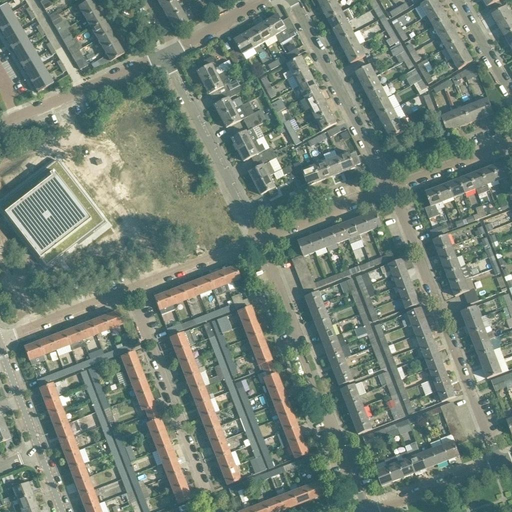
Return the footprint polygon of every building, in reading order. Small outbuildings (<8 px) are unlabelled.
[(90,0),(78,7),(85,19),(98,11),(91,0),(90,0)] [(156,0),(161,8),(175,0),(156,0)] [(175,0),(161,8),(168,19),(182,11),(181,9),(177,2),(180,0),(175,0)] [(317,0),(322,9),(337,2),(339,0),(317,0)] [(372,0),(369,2),(374,10),(379,7),(374,0),(372,0)] [(430,0),(421,6),(427,17),(442,8),(436,0),(430,0)] [(50,2),(42,7),(44,10),(52,6),(50,2)] [(322,9),(328,21),(343,13),(337,2),(322,9)] [(406,3),(398,8),(401,13),(409,8),(406,3)] [(6,4),(0,8),(0,20),(11,14),(6,4)] [(182,11),(168,19),(174,30),(188,22),(182,14),(190,9),(188,5),(181,9),(182,11)] [(374,10),(379,18),(383,15),(379,7),(374,10)] [(492,15),(498,26),(511,18),(511,16),(506,7),(492,15)] [(401,13),(398,8),(390,13),(393,18),(401,13)] [(427,17),(433,27),(448,19),(442,8),(427,17)] [(328,21),(334,31),(348,24),(349,24),(356,20),(350,10),(343,13),(328,21)] [(85,19),(91,29),(104,22),(98,11),(85,19)] [(48,17),(50,20),(58,16),(56,12),(48,17)] [(11,14),(0,20),(0,29),(1,32),(17,22),(11,14)] [(58,16),(50,20),(54,27),(62,22),(58,16)] [(278,16),(267,22),(275,36),(276,36),(280,45),(295,37),(294,33),(296,32),(297,32),(289,18),(282,22),(278,16)] [(511,18),(498,26),(504,37),(511,32),(511,18)] [(433,27),(440,38),(454,30),(448,19),(433,27)] [(382,23),(386,31),(391,29),(387,21),(382,23)] [(17,22),(1,32),(6,40),(22,31),(17,22)] [(91,29),(97,40),(111,32),(104,22),(91,29)] [(267,22),(257,28),(265,43),(275,36),(267,22)] [(394,26),(398,34),(403,31),(398,23),(394,26)] [(334,31),(339,42),(354,35),(349,24),(348,24),(334,31)] [(257,28),(246,34),(254,49),(265,43),(257,28)] [(58,34),(65,45),(73,40),(66,29),(58,34)] [(391,29),(386,31),(391,39),(387,42),(390,47),(399,42),(396,37),(391,29)] [(440,38),(446,49),(460,40),(454,30),(440,38)] [(22,31),(6,40),(11,49),(27,40),(22,31)] [(403,31),(398,34),(403,42),(407,39),(403,31)] [(97,40),(104,51),(117,43),(111,32),(97,40)] [(234,51),(233,51),(239,62),(246,59),(244,55),(254,49),(246,34),(242,37),(240,35),(235,38),(235,40),(235,41),(237,44),(231,47),(234,51)] [(339,42),(345,53),(360,46),(354,35),(339,42)] [(73,40),(65,45),(67,49),(75,44),(76,46),(83,42),(79,36),(73,40)] [(27,40),(11,49),(16,58),(32,49),(27,40)] [(446,49),(452,60),(467,51),(460,40),(446,49)] [(117,43),(104,51),(107,58),(106,59),(105,57),(97,62),(100,67),(110,62),(124,54),(117,43)] [(406,47),(411,55),(415,52),(411,45),(406,47)] [(360,46),(345,53),(351,65),(366,57),(360,46)] [(404,61),(405,62),(409,59),(401,46),(393,51),(396,56),(400,54),(404,61)] [(32,49),(16,58),(22,67),(37,58),(32,49)] [(300,55),(297,49),(286,55),(289,61),(300,55)] [(239,62),(233,51),(228,54),(234,65),(239,62)] [(467,51),(452,60),(459,71),(473,62),(467,51)] [(415,52),(411,55),(416,63),(420,60),(415,52)] [(198,73),(203,84),(226,73),(233,69),(229,61),(219,67),(214,57),(204,62),(207,68),(198,73)] [(37,58),(22,67),(27,76),(42,66),(37,58)] [(75,63),(77,67),(85,62),(83,58),(75,63)] [(284,58),(276,62),(279,66),(287,62),(284,58)] [(286,80),(293,77),(308,69),(302,58),(287,65),(290,71),(290,72),(284,75),(286,80)] [(409,59),(405,62),(409,70),(414,67),(409,59)] [(85,62),(77,67),(80,71),(88,66),(85,62)] [(279,66),(276,62),(269,66),(271,70),(279,66)] [(42,66),(27,76),(32,84),(48,75),(42,66)] [(356,73),(362,85),(376,77),(370,66),(356,73)] [(419,69),(423,76),(428,74),(423,66),(419,69)] [(471,68),(463,72),(466,77),(474,72),(471,68)] [(293,77),(299,88),(314,80),(308,69),(293,77)] [(466,77),(463,72),(455,77),(458,82),(466,77)] [(226,73),(203,84),(209,95),(213,93),(214,96),(211,97),(213,100),(220,96),(220,97),(240,86),(237,80),(232,83),(226,73)] [(417,83),(422,81),(417,73),(406,79),(410,87),(417,83)] [(428,74),(423,76),(428,85),(433,82),(428,74)] [(48,75),(32,84),(37,93),(53,84),(48,75)] [(362,85),(367,96),(382,88),(376,77),(362,85)] [(263,83),(267,91),(272,88),(268,80),(263,83)] [(299,88),(305,98),(319,91),(314,80),(299,88)] [(449,80),(441,85),(444,90),(452,85),(449,80)] [(422,81),(417,83),(422,91),(426,89),(422,81)] [(444,90),(441,85),(434,90),(436,94),(444,90)] [(240,86),(229,92),(232,98),(243,92),(240,86)] [(272,88),(267,91),(271,99),(276,96),(272,88)] [(367,96),(373,107),(388,99),(382,88),(367,96)] [(305,98),(311,110),(325,102),(319,91),(305,98)] [(424,97),(428,106),(433,104),(430,95),(424,97)] [(215,106),(221,117),(242,107),(244,106),(240,98),(232,102),(230,98),(224,102),(215,106)] [(373,107),(379,118),(394,110),(388,99),(373,107)] [(488,99),(476,104),(482,119),(494,115),(488,99)] [(271,105),(274,110),(275,113),(280,111),(281,111),(286,109),(281,100),(271,105)] [(311,110),(316,121),(331,113),(325,102),(311,110)] [(433,104),(428,106),(431,114),(437,112),(433,104)] [(476,104),(465,108),(471,124),(482,119),(476,104)] [(243,120),(246,125),(265,116),(264,115),(262,110),(248,118),(242,107),(221,117),(227,129),(243,120)] [(465,108),(453,113),(459,128),(471,124),(465,108)] [(379,118),(385,128),(399,121),(394,110),(379,118)] [(280,111),(275,113),(282,125),(284,124),(287,122),(281,111),(280,111)] [(331,113),(316,121),(322,132),(337,124),(331,113)] [(459,128),(453,113),(441,117),(447,133),(459,128)] [(232,140),(238,151),(253,143),(259,140),(253,129),(268,122),(265,116),(246,125),(249,131),(232,140)] [(399,121),(385,128),(390,140),(411,129),(405,118),(399,121)] [(289,121),(287,122),(284,124),(290,134),(295,132),(289,121)] [(338,127),(327,132),(330,139),(341,133),(338,127)] [(295,132),(290,134),(296,146),(301,143),(295,132)] [(325,134),(317,139),(319,144),(328,139),(325,134)] [(319,144),(317,139),(309,143),(311,148),(319,144)] [(103,168),(103,169),(103,170),(103,171),(104,171),(104,172),(104,173),(104,174),(104,175),(105,176),(105,177),(105,178),(106,179),(106,180),(107,180),(107,181),(107,182),(108,182),(109,182),(125,182),(125,185),(121,185),(121,194),(122,194),(124,195),(125,195),(127,196),(129,196),(130,196),(130,197),(131,197),(131,196),(140,196),(140,193),(150,193),(151,193),(151,190),(164,190),(165,190),(165,189),(166,189),(167,188),(168,187),(169,186),(170,185),(171,184),(171,183),(172,183),(171,183),(172,181),(173,180),(174,180),(174,179),(174,178),(175,178),(175,177),(175,175),(175,174),(176,174),(176,173),(176,172),(176,171),(176,170),(172,170),(172,155),(171,154),(171,153),(170,153),(170,152),(170,153),(168,150),(167,149),(166,149),(166,148),(165,148),(164,147),(163,146),(162,146),(162,145),(161,145),(160,145),(159,144),(157,143),(156,143),(156,142),(155,142),(154,142),(153,142),(153,143),(153,144),(148,144),(148,141),(132,141),(132,144),(127,144),(127,142),(125,142),(124,142),(123,143),(122,144),(120,144),(119,145),(117,146),(116,147),(115,148),(114,148),(113,149),(112,150),(111,151),(110,152),(109,153),(108,154),(107,155),(107,156),(106,157),(106,158),(105,159),(105,160),(105,161),(104,162),(104,164),(104,165),(103,166),(103,167),(103,168)] [(263,159),(275,153),(272,147),(271,148),(265,151),(262,146),(259,147),(256,142),(253,143),(238,151),(244,162),(251,158),(254,164),(263,159)] [(249,173),(255,184),(270,177),(282,170),(277,160),(278,159),(275,153),(263,159),(266,165),(249,173)] [(349,153),(338,157),(344,173),(355,169),(355,166),(360,164),(359,162),(357,156),(351,158),(349,153)] [(338,157),(326,162),(332,177),(344,173),(338,157)] [(0,208),(44,266),(45,266),(45,267),(46,267),(47,267),(48,267),(48,266),(105,222),(58,162),(58,161),(57,161),(56,161),(55,161),(54,161),(0,203),(0,208)] [(326,162),(314,166),(321,182),(332,177),(326,162)] [(294,165),(298,177),(301,183),(306,181),(308,187),(321,182),(314,166),(303,171),(299,163),(294,165)] [(504,163),(493,167),(498,181),(510,177),(504,163)] [(288,168),(282,170),(284,176),(290,174),(292,179),(298,177),(294,165),(288,168)] [(493,167),(482,171),(487,185),(498,181),(493,167)] [(482,171),(470,176),(476,190),(487,185),(482,171)] [(470,176),(459,180),(465,194),(476,190),(470,176)] [(270,177),(255,184),(261,196),(269,192),(271,197),(278,193),(270,177)] [(459,180),(448,185),(453,199),(465,194),(459,180)] [(448,185),(436,189),(442,203),(453,199),(448,185)] [(442,203),(436,189),(426,193),(431,207),(425,209),(429,220),(439,216),(435,205),(442,203)] [(476,209),(480,220),(486,217),(482,207),(476,209)] [(376,212),(365,216),(371,232),(382,227),(376,212)] [(365,216),(354,221),(359,236),(360,236),(362,239),(366,237),(365,234),(371,232),(365,216)] [(354,221),(343,225),(349,240),(348,240),(350,245),(361,241),(360,236),(359,236),(354,221)] [(343,225),(332,229),(337,244),(348,240),(349,240),(343,225)] [(446,226),(433,231),(430,232),(432,238),(449,232),(446,226)] [(332,229),(320,234),(326,249),(337,244),(332,229)] [(320,234),(309,238),(315,253),(326,249),(320,234)] [(480,236),(484,247),(490,245),(487,238),(485,234),(480,236)] [(434,241),(438,252),(452,247),(448,235),(434,241)] [(376,240),(381,254),(390,251),(385,237),(376,240)] [(298,242),(303,256),(304,257),(315,253),(309,238),(298,242)] [(494,248),(496,255),(502,253),(499,246),(494,248)] [(438,252),(442,263),(456,258),(452,247),(438,252)] [(490,250),(486,251),(488,258),(494,256),(491,249),(490,250)] [(392,254),(381,259),(383,263),(394,259),(392,254)] [(292,260),(294,266),(305,261),(304,257),(303,256),(292,260)] [(442,263),(447,275),(461,269),(456,258),(442,263)] [(502,259),(498,260),(501,266),(506,264),(504,258),(502,259)] [(381,259),(370,263),(372,268),(383,263),(381,259)] [(391,272),(393,277),(407,271),(403,260),(381,268),(383,275),(391,272)] [(294,266),(296,271),(307,267),(305,261),(294,266)] [(370,263),(358,267),(359,270),(361,269),(362,272),(372,268),(370,263)] [(234,267),(221,272),(226,285),(232,283),(235,289),(242,286),(234,267)] [(296,271),(298,277),(310,272),(307,267),(296,271)] [(358,267),(348,271),(350,276),(362,272),(361,269),(359,270),(358,267)] [(447,275),(451,286),(465,280),(461,269),(447,275)] [(502,271),(505,278),(510,276),(508,269),(502,271)] [(348,271),(337,276),(339,280),(350,276),(348,271)] [(393,277),(397,288),(411,282),(407,271),(393,277)] [(221,272),(208,277),(213,290),(226,285),(221,272)] [(298,277),(301,282),(312,277),(310,272),(298,277)] [(337,276),(326,280),(327,285),(339,280),(337,276)] [(356,278),(360,289),(365,287),(361,276),(356,278)] [(208,277),(194,283),(199,295),(213,290),(208,277)] [(301,282),(303,287),(314,283),(312,277),(301,282)] [(455,297),(464,294),(470,292),(475,290),(471,278),(465,280),(451,286),(455,297)] [(326,280),(314,284),(316,289),(327,285),(326,280)] [(351,290),(352,292),(356,291),(356,289),(352,280),(348,281),(349,285),(351,290)] [(397,288),(401,299),(416,293),(411,282),(397,288)] [(194,283),(181,288),(186,301),(199,295),(194,283)] [(314,283),(303,287),(305,293),(316,289),(314,284),(314,283)] [(360,289),(364,300),(370,298),(365,287),(360,289)] [(181,288),(168,293),(172,306),(186,301),(181,288)] [(464,294),(466,300),(478,295),(475,290),(470,292),(464,294)] [(352,292),(356,304),(361,302),(356,291),(352,292)] [(305,298),(310,309),(324,304),(319,292),(305,298)] [(172,306),(168,293),(154,298),(159,311),(161,315),(174,310),(172,306)] [(416,293),(401,299),(406,310),(420,305),(416,293)] [(231,298),(233,305),(235,310),(249,305),(247,299),(242,301),(240,294),(231,298)] [(503,296),(508,308),(511,306),(511,304),(508,294),(503,296)] [(478,295),(466,300),(468,306),(480,301),(478,295)] [(364,300),(369,311),(374,309),(370,298),(364,300)] [(356,304),(360,315),(365,313),(361,302),(356,304)] [(310,309),(314,320),(328,314),(324,304),(310,309)] [(233,305),(225,308),(227,313),(235,310),(233,305)] [(237,312),(243,326),(255,321),(250,307),(237,312)] [(461,313),(466,324),(481,318),(476,307),(475,307),(461,313)] [(404,328),(412,325),(411,324),(425,319),(421,308),(407,314),(404,315),(406,321),(402,322),(404,328)] [(374,309),(369,311),(373,323),(378,321),(374,309)] [(118,312),(104,317),(109,330),(123,325),(118,312)] [(215,312),(206,315),(209,320),(217,317),(215,312)] [(360,315),(364,325),(369,324),(365,313),(360,315)] [(314,320),(318,331),(332,325),(328,314),(314,320)] [(206,315),(198,318),(200,324),(209,320),(206,315)] [(466,324),(470,335),(490,327),(486,316),(481,318),(466,324)] [(104,317),(91,323),(96,335),(109,330),(104,317)] [(211,323),(216,336),(222,334),(231,331),(226,317),(217,321),(217,320),(211,323)] [(411,324),(412,325),(416,335),(430,330),(425,319),(411,324)] [(243,326),(248,339),(260,334),(255,321),(243,326)] [(189,322),(180,325),(182,331),(191,327),(189,322)] [(91,323),(77,328),(82,340),(96,335),(91,323)] [(207,335),(208,334),(211,333),(212,333),(208,324),(203,326),(207,335)] [(364,325),(368,336),(373,335),(369,324),(364,325)] [(180,325),(166,330),(169,336),(182,331),(180,325)] [(318,331),(322,342),(336,336),(332,325),(318,331)] [(375,327),(379,337),(384,335),(380,325),(375,327)] [(470,335),(474,346),(489,340),(496,338),(493,332),(492,332),(490,327),(470,335)] [(77,328),(64,333),(69,345),(82,340),(77,328)] [(430,330),(416,335),(416,336),(420,346),(434,341),(430,330)] [(170,339),(175,352),(188,347),(194,345),(192,340),(189,331),(170,339)] [(64,333),(51,338),(56,351),(69,345),(64,333)] [(216,336),(220,344),(225,342),(222,334),(216,336)] [(248,339),(253,353),(266,348),(260,334),(248,339)] [(368,336),(373,348),(378,346),(373,335),(368,336)] [(379,337),(383,348),(388,346),(384,335),(379,337)] [(322,342),(326,353),(340,347),(336,336),(322,342)] [(51,338),(37,343),(42,356),(56,351),(51,338)] [(474,346),(479,357),(493,351),(489,340),(474,346)] [(420,346),(420,347),(424,357),(438,352),(434,341),(420,346)] [(210,344),(214,353),(219,351),(216,342),(210,344)] [(42,356),(37,343),(24,348),(29,361),(42,356)] [(130,345),(116,350),(118,355),(132,350),(130,345)] [(373,348),(377,359),(382,357),(378,346),(373,348)] [(383,348),(387,359),(392,357),(388,346),(383,348)] [(175,352),(180,366),(193,361),(188,347),(175,352)] [(326,353),(331,364),(345,358),(340,347),(326,353)] [(90,360),(103,355),(101,348),(87,353),(90,360)] [(266,348),(253,353),(258,365),(258,366),(261,365),(263,370),(272,367),(270,362),(271,361),(266,348)] [(479,357),(483,368),(498,362),(504,360),(500,349),(493,351),(479,357)] [(214,353),(217,361),(222,359),(219,351),(214,353)] [(112,352),(103,355),(105,360),(114,357),(112,352)] [(223,354),(227,363),(232,361),(229,352),(223,354)] [(427,366),(429,368),(443,363),(438,352),(424,357),(427,364),(427,366)] [(121,358),(126,371),(139,366),(134,353),(121,358)] [(103,355),(90,360),(92,366),(105,360),(103,355)] [(63,356),(58,358),(63,370),(68,369),(63,356)] [(382,357),(377,359),(381,371),(387,369),(382,357)] [(387,359),(391,370),(397,368),(392,357),(387,359)] [(331,364),(335,375),(349,370),(345,358),(331,364)] [(83,363),(82,363),(84,369),(92,366),(90,360),(83,363)] [(498,362),(483,368),(487,379),(487,380),(490,379),(502,374),(509,371),(504,360),(498,362)] [(180,366),(185,379),(198,374),(205,371),(204,367),(198,369),(196,370),(193,361),(180,366)] [(232,361),(227,363),(232,376),(237,374),(232,361)] [(429,368),(433,379),(447,374),(443,363),(429,368)] [(131,384),(131,385),(144,380),(139,366),(126,371),(121,373),(123,377),(125,382),(126,386),(131,384)] [(68,369),(63,370),(65,376),(74,372),(72,367),(71,367),(68,369)] [(391,370),(396,381),(401,379),(397,368),(391,370)] [(221,371),(224,379),(229,377),(226,369),(221,371)] [(63,370),(55,374),(57,379),(65,376),(63,370)] [(265,383),(269,393),(281,388),(276,374),(275,375),(273,370),(257,376),(259,382),(260,383),(262,384),(264,383),(265,383)] [(349,370),(335,375),(340,387),(354,381),(349,370)] [(383,374),(387,386),(392,384),(388,372),(383,374)] [(511,373),(502,377),(504,382),(511,379),(511,373)] [(92,380),(93,384),(99,382),(96,374),(95,374),(90,376),(92,380)] [(185,379),(190,392),(203,387),(198,374),(185,379)] [(432,393),(437,391),(451,385),(447,374),(427,382),(432,393)] [(52,381),(50,376),(37,381),(39,386),(52,381)] [(82,379),(85,388),(91,386),(87,377),(82,379)] [(227,387),(227,388),(233,386),(229,377),(224,379),(227,387)] [(504,382),(502,377),(491,381),(495,392),(506,387),(504,382)] [(396,381),(400,392),(405,390),(401,379),(396,381)] [(131,385),(136,398),(149,393),(144,380),(131,385)] [(93,384),(96,393),(102,390),(99,382),(93,384)] [(39,389),(44,403),(57,398),(56,394),(52,384),(39,389)] [(387,386),(391,397),(397,395),(392,384),(387,386)] [(341,390),(345,402),(359,396),(355,385),(341,390)] [(437,391),(442,403),(456,398),(451,385),(437,391)] [(85,388),(88,396),(94,394),(91,386),(85,388)] [(190,392),(196,406),(208,401),(203,387),(190,392)] [(269,393),(274,406),(286,401),(281,388),(269,393)] [(400,392),(404,404),(410,401),(405,390),(400,392)] [(239,395),(242,403),(248,401),(244,392),(239,395)] [(144,410),(146,415),(156,412),(154,407),(149,393),(136,398),(142,411),(144,410)] [(231,397),(234,406),(240,404),(236,395),(231,397)] [(401,406),(397,395),(391,397),(393,401),(396,408),(401,406)] [(345,402),(350,413),(364,407),(359,396),(345,402)] [(44,403),(50,416),(62,412),(57,398),(44,403)] [(100,402),(103,411),(109,409),(106,400),(100,402)] [(196,406),(201,419),(213,414),(208,401),(196,406)] [(242,403),(246,412),(251,409),(248,401),(242,403)] [(274,406),(279,419),(292,414),(286,401),(274,406)] [(410,401),(404,404),(409,416),(414,414),(410,401)] [(442,413),(443,413),(454,409),(452,403),(441,408),(442,413)] [(92,406),(95,414),(101,412),(97,404),(92,406)] [(234,406),(238,415),(243,412),(240,404),(234,406)] [(401,406),(396,408),(390,410),(395,421),(405,417),(401,406)] [(350,413),(354,424),(368,419),(364,407),(350,413)] [(431,417),(442,413),(441,408),(430,412),(431,414),(430,415),(431,417)] [(109,409),(103,411),(106,419),(112,417),(109,409)] [(443,413),(445,419),(456,414),(454,409),(443,413)] [(50,416),(55,430),(67,425),(62,412),(50,416)] [(95,414),(98,423),(104,421),(101,412),(95,414)] [(420,421),(431,417),(430,415),(431,414),(430,412),(418,416),(420,421)] [(201,419),(206,432),(219,427),(213,414),(201,419)] [(279,419),(284,433),(297,428),(292,414),(279,419)] [(445,419),(447,424),(458,420),(456,414),(445,419)] [(147,424),(152,438),(165,433),(159,420),(157,415),(148,418),(150,423),(147,424)] [(410,425),(420,421),(418,416),(407,421),(408,423),(409,423),(410,425)] [(239,419),(245,433),(250,430),(245,417),(239,419)] [(249,421),(253,430),(258,427),(255,419),(249,421)] [(368,419),(354,424),(358,435),(372,430),(368,419)] [(447,424),(449,429),(461,425),(458,420),(447,424)] [(398,430),(410,425),(409,423),(408,423),(407,421),(396,425),(398,430)] [(55,430),(60,443),(72,438),(67,425),(55,430)] [(387,434),(398,430),(396,425),(385,429),(387,431),(386,432),(387,434)] [(449,429),(451,435),(463,430),(461,425),(449,429)] [(0,429),(0,443),(11,439),(6,427),(0,429)] [(206,432),(211,446),(224,441),(219,427),(206,432)] [(253,430),(256,438),(261,436),(258,427),(253,430)] [(284,433),(289,446),(302,441),(297,428),(284,433)] [(376,438),(387,434),(386,432),(387,431),(385,429),(374,433),(376,438)] [(245,433),(248,441),(253,439),(250,430),(245,433)] [(451,435),(454,440),(465,436),(463,430),(451,435)] [(102,433),(105,441),(111,439),(107,431),(102,433)] [(152,438),(157,451),(170,446),(165,433),(152,438)] [(378,442),(376,438),(374,433),(363,437),(366,447),(378,442)] [(454,440),(454,441),(456,446),(467,442),(465,436),(454,440)] [(60,443),(65,456),(77,452),(72,438),(60,443)] [(105,441),(108,450),(114,448),(111,439),(105,441)] [(115,443),(118,451),(124,449),(121,440),(115,443)] [(211,446),(216,459),(229,454),(224,441),(211,446)] [(302,441),(289,446),(294,460),(307,455),(302,441)] [(454,441),(443,446),(449,461),(459,457),(460,457),(456,446),(454,441)] [(412,450),(407,452),(410,459),(416,474),(417,476),(423,474),(422,471),(426,470),(421,454),(416,443),(410,445),(412,450)] [(157,451),(162,465),(175,460),(170,446),(157,451)] [(260,448),(263,456),(268,454),(265,446),(260,448)] [(443,446),(432,450),(438,465),(449,461),(443,446)] [(252,450),(255,458),(255,459),(260,457),(257,448),(252,450)] [(118,451),(121,460),(127,457),(127,456),(125,452),(124,449),(118,451)] [(432,450),(421,454),(426,470),(438,465),(432,450)] [(65,456),(70,470),(82,465),(77,452),(65,456)] [(401,455),(396,457),(404,478),(416,474),(410,459),(407,452),(401,455)] [(216,459),(221,472),(234,467),(229,454),(216,459)] [(268,454),(263,456),(266,464),(272,462),(268,454)] [(112,459),(115,468),(121,466),(117,457),(112,459)] [(255,459),(255,458),(249,461),(254,475),(260,472),(260,473),(266,471),(260,457),(255,459)] [(396,457),(385,461),(393,482),(404,478),(396,457)] [(308,458),(296,463),(298,468),(310,463),(308,458)] [(162,465),(167,478),(180,473),(175,460),(162,465)] [(382,487),(393,482),(385,461),(374,466),(382,487)] [(296,463),(287,466),(289,471),(298,468),(296,463)] [(70,470),(75,483),(88,478),(82,465),(70,470)] [(115,468),(118,476),(124,474),(121,466),(115,468)] [(125,469),(128,478),(134,476),(131,467),(125,469)] [(234,467),(221,472),(227,486),(239,481),(234,467)] [(277,470),(269,473),(271,479),(279,475),(277,470)] [(167,478),(173,491),(185,486),(180,473),(167,478)] [(269,473),(260,477),(262,482),(271,479),(269,473)] [(128,478),(131,486),(137,484),(134,476),(128,478)] [(75,483),(80,496),(93,492),(88,478),(75,483)] [(250,480),(242,484),(244,489),(252,486),(250,480)] [(0,507),(17,501),(17,502),(33,496),(28,483),(12,489),(15,496),(0,501),(0,500),(0,493),(0,494),(0,493),(0,507)] [(318,483),(305,488),(310,500),(323,495),(318,483)] [(122,486),(125,495),(131,493),(127,484),(122,486)] [(244,489),(242,484),(233,487),(235,493),(244,489)] [(185,486),(173,491),(178,505),(190,500),(185,486)] [(305,488),(292,493),(297,505),(310,500),(305,488)] [(80,496),(85,510),(98,505),(93,492),(80,496)] [(125,495),(128,503),(134,501),(131,493),(125,495)] [(292,493),(278,498),(283,511),(297,505),(292,493)] [(135,496),(138,504),(144,502),(141,494),(135,496)] [(14,511),(23,511),(37,507),(33,496),(17,502),(11,504),(14,511)] [(259,505),(252,508),(252,511),(268,511),(265,503),(264,503),(262,496),(257,498),(259,505)] [(278,498),(265,503),(268,511),(279,511),(283,511),(278,498)] [(144,502),(138,504),(138,505),(140,511),(143,511),(147,511),(144,503),(144,502)]
